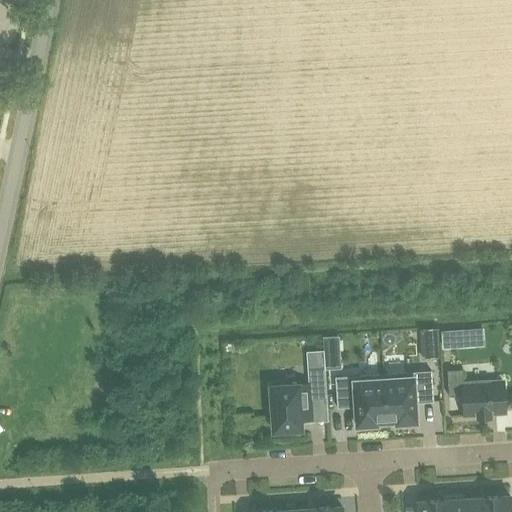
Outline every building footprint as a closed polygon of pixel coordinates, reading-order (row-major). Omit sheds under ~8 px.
[(423,328),(424,340),(437,340),(436,327),(423,328)] [(463,330),(442,331),(443,348),(464,347),(463,330)] [(309,384),(270,386),(273,431),(301,429),(301,420),(313,419),(311,400),(326,399),(323,351),(322,351),(323,366),(308,367),(309,384)] [(338,355),(324,356),(325,370),(339,369),(338,355)] [(462,369),(447,370),(448,396),(462,395),(463,414),(477,413),(477,418),(490,417),(490,412),(505,412),(503,382),(491,382),(490,378),(463,380),(462,369)] [(431,371),(383,374),(386,421),(396,421),(396,423),(416,422),(415,403),(433,401),(431,371)] [(383,374),(335,377),(337,408),(355,407),(356,426),(376,424),(376,422),(386,421),(383,374)] [(500,496),(485,497),(485,511),(510,511),(510,496),(500,497),(500,496)] [(484,498),(463,499),(464,511),(485,511),(485,497),(484,497),(484,498)] [(443,499),(442,500),(442,511),(464,511),(463,499),(443,500),(443,499)] [(417,511),(442,511),(442,500),(426,501),(427,501),(417,502),(417,511)]
